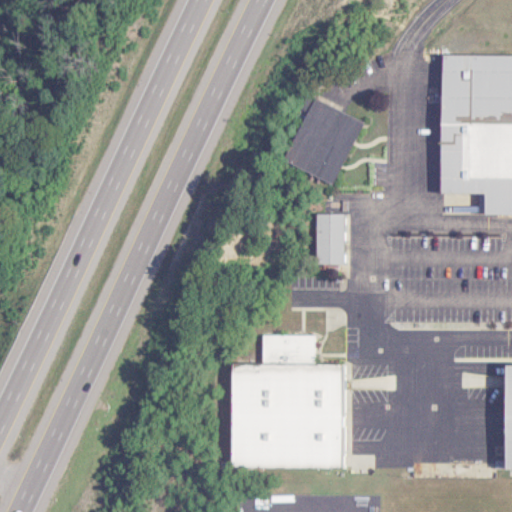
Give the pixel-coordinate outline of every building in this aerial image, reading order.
[(511,54),(430,55),(430,193),(473,193),(473,214),(511,214),(511,54)] [(323,184),(354,121),(306,98),(275,160),(323,184)] [(308,213),(308,264),(335,264),(335,213),(308,213)] [(222,362),(221,466),(331,467),(332,362),(306,362),(306,334),(255,333),(255,362),(222,362)] [(511,467),(511,364),(493,364),(493,468),(511,467)]
